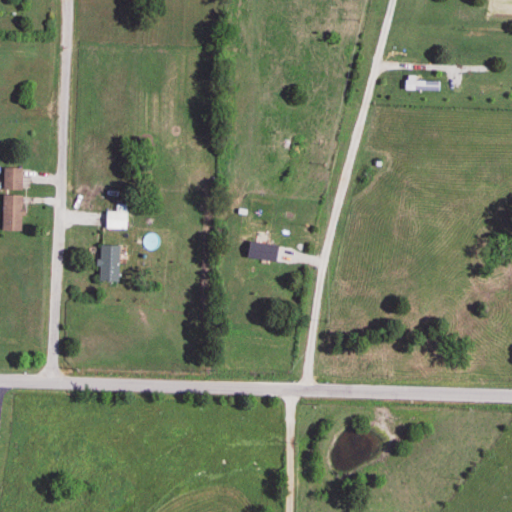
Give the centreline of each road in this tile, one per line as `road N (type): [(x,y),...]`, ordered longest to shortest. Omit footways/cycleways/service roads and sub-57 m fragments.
road 1 (residential): [(511,395),(0,377)]
road 2 (residential): [(49,379),(64,0)]
